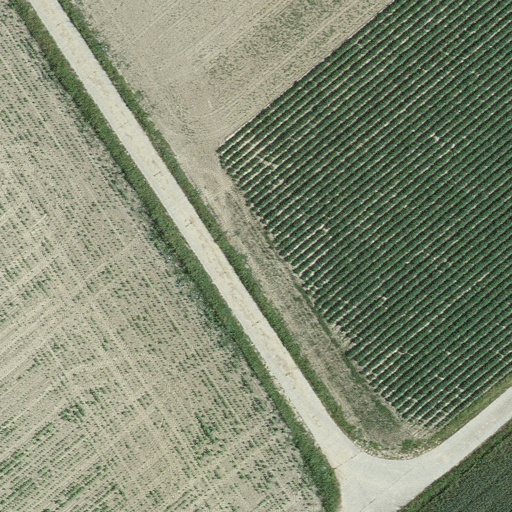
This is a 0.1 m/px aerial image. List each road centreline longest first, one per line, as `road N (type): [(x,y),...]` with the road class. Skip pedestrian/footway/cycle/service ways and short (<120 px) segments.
road 1 (track): [(381,511),(52,0)]
road 2 (track): [(511,417),(399,511)]
